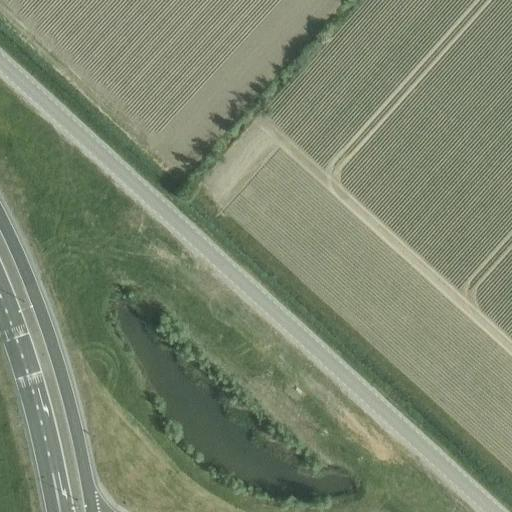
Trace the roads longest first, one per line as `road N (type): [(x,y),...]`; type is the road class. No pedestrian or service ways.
road 1 (unclassified): [(491,511),(0,64)]
road 2 (primary): [(90,511),(66,390),(0,219)]
road 3 (primary): [(0,321),(29,401),(51,511)]
